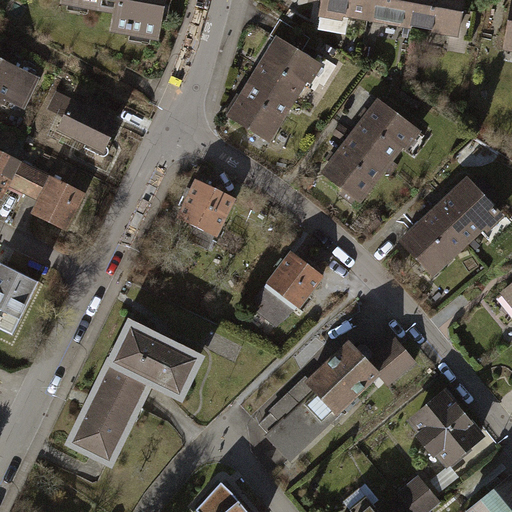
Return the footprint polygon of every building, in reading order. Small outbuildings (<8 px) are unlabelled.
[(65,0),(112,8),(109,27),(154,35),(159,0),(65,0)] [(319,0),(318,11),(363,18),(365,0),(319,0)] [(365,0),(363,18),(408,25),(412,0),(365,0)] [(459,0),(412,0),(408,25),(454,32),(459,0)] [(307,39),(278,22),(269,36),(275,39),(298,52),(307,39)] [(275,39),(251,79),(288,101),(313,60),(298,52),(275,39)] [(36,78),(0,60),(0,100),(2,101),(7,91),(25,100),(36,78)] [(262,140),(288,101),(251,79),(227,116),(262,140)] [(71,101),(58,129),(103,151),(117,123),(71,101)] [(375,103),(348,139),(382,165),(409,128),(375,103)] [(356,200),(382,165),(348,139),(321,174),(356,200)] [(0,152),(0,197),(0,198),(7,185),(18,161),(0,152)] [(7,185),(23,192),(34,169),(18,161),(7,185)] [(50,177),(34,169),(23,192),(39,200),(50,177)] [(39,200),(32,215),(66,230),(84,192),(50,177),(39,200)] [(467,178),(434,210),(465,243),(498,211),(467,178)] [(195,180),(179,217),(193,223),(185,239),(207,249),(213,234),(216,236),(233,197),(195,180)] [(431,274),(465,243),(434,210),(400,242),(431,274)] [(275,323),(295,307),(299,303),(324,276),(291,250),(265,283),(266,285),(250,305),(275,323)] [(36,282),(0,263),(0,326),(11,332),(36,282)] [(129,324),(110,363),(149,381),(173,393),(182,376),(189,380),(200,358),(129,324)] [(388,383),(414,361),(394,337),(368,361),(379,373),(388,383)] [(349,342),(307,382),(336,413),(379,373),(368,361),(349,342)] [(112,456),(149,381),(110,363),(108,362),(69,443),(91,454),(95,447),(112,456)] [(289,457),(336,413),(307,382),(305,381),(259,424),(289,457)] [(477,434),(445,395),(413,420),(446,460),(477,434)] [(511,511),(511,478),(509,475),(465,511),(466,511),(511,511)] [(419,476),(398,492),(413,511),(424,511),(438,502),(419,476)] [(344,502),(352,511),(378,511),(373,506),(380,499),(366,483),(344,502)] [(231,511),(219,497),(199,511),(231,511)]
